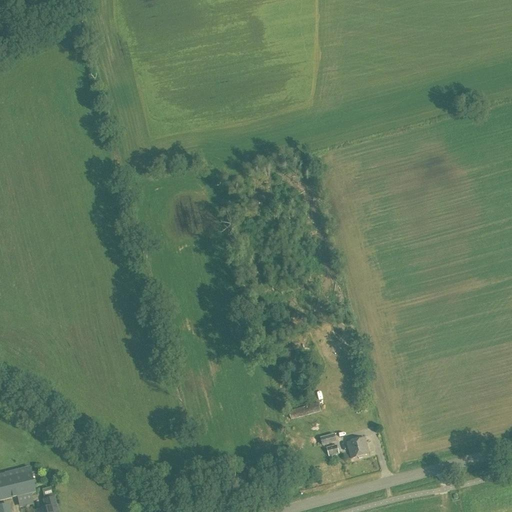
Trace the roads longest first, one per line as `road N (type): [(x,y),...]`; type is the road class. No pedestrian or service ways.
road 1 (tertiary): [(278,511),(511,448)]
road 2 (track): [(191,511),(0,380)]
